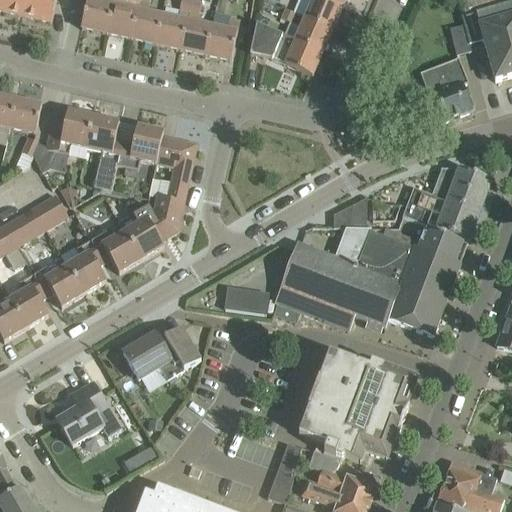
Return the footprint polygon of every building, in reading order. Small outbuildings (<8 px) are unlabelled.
[(0,0),(0,13),(22,18),(26,0),(0,0)] [(26,0),(22,18),(52,25),(57,0),(26,0)] [(113,8),(115,0),(88,0),(81,31),(107,37),(113,8)] [(113,8),(107,37),(133,43),(139,14),(141,4),(141,0),(128,0),(126,11),(113,8)] [(182,0),(179,12),(190,14),(192,2),(182,0)] [(342,10),(318,0),(300,0),(293,15),(296,17),(305,21),(332,33),(342,10)] [(318,0),(342,10),(346,0),(318,0)] [(511,0),(455,0),(470,47),(483,43),(495,85),(511,79),(511,0)] [(192,2),(190,14),(199,17),(202,4),(192,2)] [(285,12),(280,21),(290,26),(292,27),(296,17),(293,15),(285,12)] [(139,14),(133,43),(156,48),(162,19),(139,14)] [(162,19),(156,48),(181,53),(187,25),(162,19)] [(212,30),(206,59),(231,64),(240,24),(214,19),(212,30)] [(332,33),(305,21),(295,44),(323,56),(332,33)] [(181,53),(206,59),(212,30),(187,25),(181,53)] [(312,80),(323,56),(295,44),(257,27),(250,58),(272,62),(312,80)] [(464,27),(449,32),(457,59),(471,54),(464,27)] [(406,66),(391,61),(381,86),(384,92),(377,96),(375,103),(385,121),(393,123),(416,110),(406,66)] [(459,62),(440,69),(420,77),(439,128),(473,115),(463,89),(468,87),(459,62)] [(0,129),(10,132),(17,103),(0,98),(0,129)] [(17,103),(10,132),(35,137),(42,108),(17,103)] [(71,149),(87,153),(94,120),(68,114),(64,131),(52,128),(47,151),(38,147),(33,160),(42,178),(49,174),(57,156),(69,158),(71,149)] [(94,120),(87,153),(102,156),(100,165),(117,169),(123,143),(116,142),(119,125),(94,120)] [(123,143),(117,169),(128,171),(139,174),(140,164),(156,168),(162,140),(163,140),(164,135),(137,129),(134,146),(123,143)] [(162,140),(156,168),(175,172),(171,186),(188,189),(198,148),(163,140),(162,140)] [(33,160),(38,147),(39,146),(29,142),(22,156),(32,161),(33,160)] [(100,165),(94,191),(112,195),(117,169),(100,165)] [(492,184),(459,171),(446,204),(414,191),(398,233),(418,231),(422,232),(430,218),(439,221),(435,232),(469,244),(492,184)] [(153,215),(154,217),(154,218),(165,238),(167,242),(178,235),(188,189),(171,186),(168,203),(157,200),(157,201),(156,201),(153,215)] [(56,199),(44,206),(57,227),(69,220),(56,199)] [(333,218),(333,232),(366,233),(367,201),(333,218)] [(44,206),(33,212),(46,234),(57,227),(44,206)] [(133,218),(119,227),(124,235),(125,235),(141,264),(164,250),(159,241),(164,238),(165,238),(154,218),(154,217),(153,215),(151,213),(149,210),(147,208),(139,206),(129,212),(133,218)] [(33,212),(22,219),(35,241),(46,234),(33,212)] [(6,229),(4,230),(17,251),(35,241),(22,219),(6,229)] [(4,230),(0,231),(0,248),(6,258),(17,251),(4,230)] [(370,235),(358,269),(357,270),(447,304),(460,267),(467,248),(442,239),(441,241),(424,236),(421,244),(420,243),(420,245),(386,232),(382,240),(370,235)] [(91,244),(104,266),(110,263),(119,277),(141,264),(125,235),(124,235),(111,243),(106,235),(91,244)] [(60,259),(66,270),(67,269),(84,298),(106,284),(98,270),(104,266),(91,244),(76,253),(74,250),(60,259)] [(300,316),(348,334),(354,319),(385,331),(388,323),(433,340),(447,304),(357,270),(358,269),(298,248),(276,308),(277,308),(278,307),(300,316)] [(17,251),(6,258),(15,273),(26,266),(17,251)] [(67,269),(66,270),(53,277),(49,269),(33,278),(47,300),(53,297),(61,311),(84,298),(67,269)] [(23,295),(9,304),(26,332),(49,319),(40,304),(47,300),(33,278),(18,287),(23,295)] [(269,296),(227,290),(224,313),(266,319),(269,296)] [(0,339),(4,345),(26,332),(9,304),(0,309),(0,339)] [(300,316),(278,307),(277,308),(273,319),(296,327),(300,316)] [(511,307),(497,350),(511,355),(511,307)] [(156,337),(123,357),(139,383),(141,382),(149,395),(201,364),(182,331),(165,341),(166,343),(161,345),(156,337)] [(314,455),(340,464),(340,462),(341,463),(345,460),(366,468),(370,457),(387,464),(397,437),(398,437),(409,409),(408,408),(418,381),(384,369),(383,369),(372,365),(370,370),(330,355),(320,382),(319,382),(308,411),(309,411),(299,438),(318,445),(316,453),(315,452),(314,455)] [(78,412),(57,424),(73,450),(102,432),(108,441),(121,433),(93,386),(70,400),(78,412)] [(184,407),(158,449),(173,458),(199,417),(184,407)] [(288,447),(267,502),(286,508),(301,452),(288,447)] [(340,464),(314,455),(308,470),(322,475),(317,488),(337,495),(336,498),(341,499),(339,504),(352,508),(352,507),(366,511),(369,511),(377,491),(347,481),(346,483),(335,478),(340,464)] [(0,487),(11,481),(5,472),(7,471),(0,458),(0,487)] [(481,476),(452,466),(439,503),(462,511),(461,511),(500,511),(504,502),(492,498),(497,482),(481,476)] [(511,474),(504,473),(502,487),(511,489),(511,474)] [(11,481),(0,487),(0,509),(1,511),(32,511),(20,491),(17,492),(11,481)] [(337,495),(317,488),(307,484),(302,499),(336,511),(335,511),(366,511),(352,507),(352,508),(339,504),(341,499),(336,498),(337,495)] [(215,511),(157,490),(154,499),(145,496),(138,511),(215,511)]
